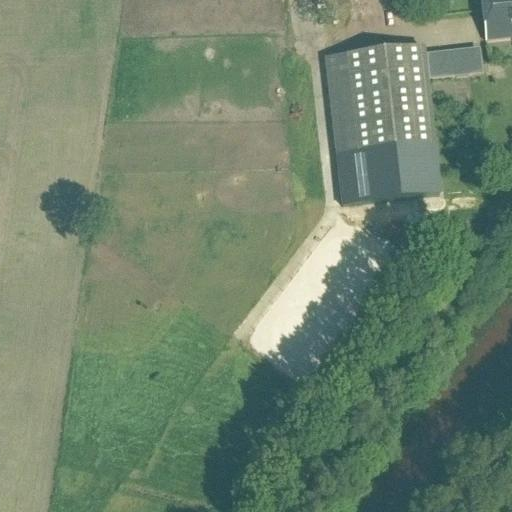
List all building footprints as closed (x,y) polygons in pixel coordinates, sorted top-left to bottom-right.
[(511,0),(479,0),(484,45),(504,43),(502,26),(504,26),(502,13),(511,11),(511,0)] [(504,26),(502,26),(504,43),(511,41),(511,11),(502,13),(504,26)] [(353,160),(337,161),(342,210),(438,200),(422,52),(342,61),(353,160)] [(465,58),(452,60),(455,80),(467,79),(465,58)] [(469,92),(484,90),(483,67),(467,68),(469,92)]
